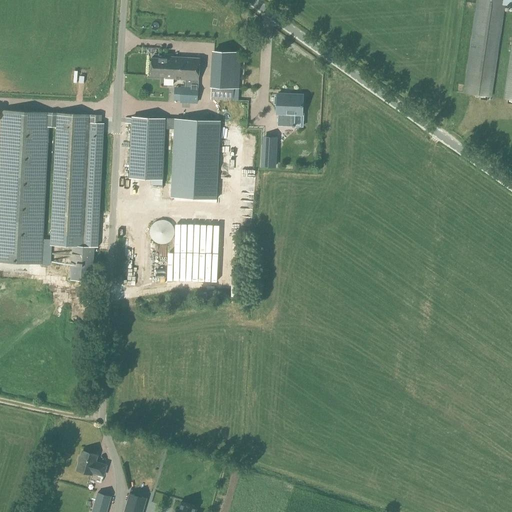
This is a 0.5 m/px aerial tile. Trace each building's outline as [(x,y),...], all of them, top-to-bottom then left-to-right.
[(511,0),(476,0),(463,93),(492,97),(505,6),(511,7),(511,47),(505,98),(511,99),(511,0)] [(244,47),(215,45),(214,103),(243,103),(244,47)] [(198,102),(200,58),(167,56),(167,58),(152,58),(151,76),(166,76),(166,78),(165,78),(165,83),(167,84),(173,85),(174,79),(187,79),(186,86),(183,86),(182,102),(198,102)] [(286,95),(286,94),(278,94),(277,113),(279,113),(278,127),(295,128),(295,114),(302,114),(303,96),(286,95)] [(57,125),(58,112),(2,110),(0,153),(0,261),(41,263),(48,125),(57,125)] [(58,112),(57,125),(52,242),(98,244),(104,123),(101,122),(102,114),(58,112)] [(165,128),(166,128),(167,119),(132,117),(132,118),(126,118),(126,123),(132,123),(130,178),(151,179),(163,179),(165,128)] [(221,121),(167,119),(166,128),(175,129),(172,196),(217,199),(221,121)] [(276,146),(264,145),(263,165),(275,166),(276,146)] [(205,245),(218,245),(219,223),(205,223),(205,245)] [(154,243),(168,244),(169,234),(155,233),(154,243)] [(71,280),(92,281),(94,247),(73,245),(71,280)] [(95,462),(97,456),(82,451),(76,470),(91,475),(92,473),(103,476),(106,465),(95,462)] [(144,511),(167,511),(172,499),(150,492),(144,511)] [(106,511),(111,497),(98,493),(92,511),(106,511)] [(143,511),(147,498),(129,493),(123,511),(143,511)] [(195,511),(197,507),(181,502),(179,510),(177,509),(176,511),(195,511)]
